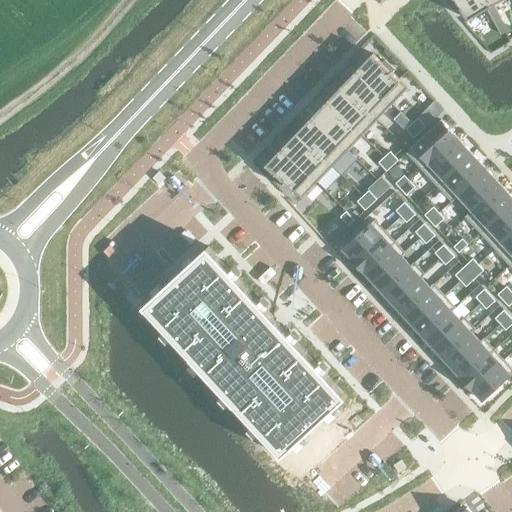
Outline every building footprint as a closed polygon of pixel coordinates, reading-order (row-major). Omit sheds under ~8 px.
[(451,0),(458,9),(461,7),(469,20),(487,9),(491,6),(487,0),(451,0)] [(491,6),(487,9),(494,21),(501,17),(494,4),(491,6)] [(501,17),(494,21),(501,34),(508,30),(501,17)] [(359,69),(357,70),(392,104),(408,87),(401,81),(401,80),(392,71),(394,68),(385,60),(383,63),(373,53),(359,68),(359,69)] [(356,72),(342,86),(377,119),(392,104),(357,70),(356,72)] [(329,100),(327,102),(362,135),(377,119),(342,86),(328,100),(329,100)] [(313,116),(312,117),(347,151),(362,135),(327,102),(326,103),(326,102),(313,116)] [(311,118),(297,132),(333,166),(347,151),(312,117),(311,119),(311,118)] [(418,117),(412,123),(420,132),(426,126),(418,117)] [(442,120),(406,153),(422,169),(457,137),(442,120)] [(412,123),(406,128),(414,137),(420,132),(412,123)] [(284,147),(283,148),(318,182),(333,166),(297,132),(284,146),(284,147)] [(457,137),(422,169),(437,185),(472,153),(457,137)] [(281,150),(266,165),(277,175),(277,174),(285,182),(285,183),(295,192),(302,198),(318,182),(283,148),(281,150)] [(390,151),(385,156),(393,165),(399,160),(390,151)] [(472,153),(437,185),(451,201),(487,169),(472,153)] [(385,156),(379,162),(387,171),(393,165),(385,156)] [(487,169),(451,201),(452,202),(459,196),(472,210),(465,216),(466,217),(501,184),(487,169)] [(405,175),(396,183),(401,189),(410,181),(405,175)] [(410,181),(401,189),(407,195),(415,187),(410,181)] [(511,195),(501,184),(466,217),(481,233),(511,204),(511,195)] [(369,190),(363,196),(371,205),(377,199),(369,190)] [(363,196),(357,201),(366,210),(371,205),(363,196)] [(405,202),(396,210),(401,216),(410,208),(405,202)] [(511,204),(481,233),(495,249),(511,233),(511,204)] [(434,206),(425,215),(430,221),(439,212),(434,206)] [(410,208),(401,216),(407,222),(416,214),(410,208)] [(346,211),(341,216),(349,225),(355,220),(346,211)] [(439,212),(430,221),(436,227),(445,218),(439,212)] [(375,219),(343,249),(354,260),(386,230),(375,219)] [(424,223),(416,231),(421,237),(430,229),(424,223)] [(430,229),(421,237),(427,243),(435,235),(430,229)] [(386,230),(354,260),(364,271),(396,241),(386,230)] [(511,233),(495,249),(510,265),(511,262),(511,233)] [(463,238),(454,246),(459,252),(468,244),(463,238)] [(396,241),(364,271),(373,281),(405,252),(396,241)] [(444,244),(435,252),(440,258),(449,250),(444,244)] [(283,456),(348,397),(284,328),(283,326),(274,317),(272,314),(238,277),(232,271),(223,262),(217,255),(209,246),(184,269),(170,282),(144,306),(283,456)] [(449,250),(440,258),(446,264),(455,256),(449,250)] [(405,252),(373,281),(383,292),(415,262),(414,261),(411,265),(402,256),(406,252),(405,252)] [(473,258),(464,266),(470,272),(479,264),(473,258)] [(415,262),(383,292),(393,302),(425,273),(415,262)] [(479,264),(470,272),(475,279),(484,270),(479,264)] [(464,266),(455,275),(461,281),(470,272),(464,266)] [(470,272),(461,281),(466,286),(475,279),(470,272)] [(425,273),(393,302),(403,313),(435,283),(434,283),(430,286),(422,277),(426,274),(425,273)] [(435,283),(403,313),(413,324),(445,295),(435,283)] [(511,291),(507,286),(498,294),(503,300),(511,291)] [(485,288),(476,297),(481,303),(490,294),(485,288)] [(511,291),(503,300),(509,306),(511,302),(511,291)] [(490,294),(481,303),(487,309),(495,300),(490,294)] [(445,295),(413,324),(424,336),(456,306),(445,295)] [(456,306),(424,336),(433,346),(465,317),(465,316),(461,319),(453,310),(456,307),(456,306)] [(504,310),(495,318),(501,324),(510,316),(504,310)] [(511,318),(510,316),(501,324),(506,330),(511,324),(511,318)] [(465,317),(433,346),(443,357),(475,327),(465,317)] [(475,327),(443,357),(453,368),(485,338),(484,337),(481,341),(472,332),(476,328),(475,327)] [(485,338),(453,368),(463,378),(495,349),(485,338)] [(495,349),(463,378),(472,389),(505,359),(495,349)] [(511,367),(505,359),(472,389),(483,400),(511,373),(511,367)]
